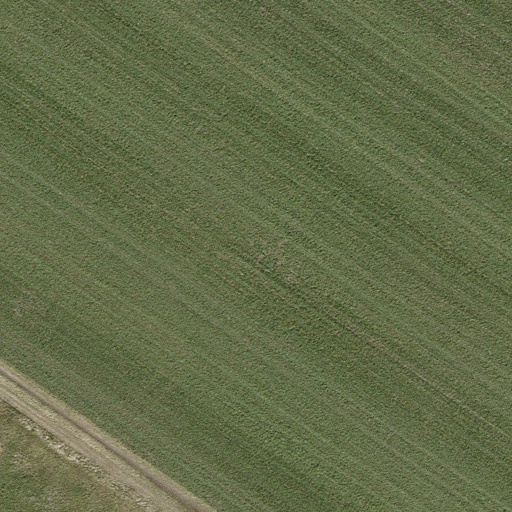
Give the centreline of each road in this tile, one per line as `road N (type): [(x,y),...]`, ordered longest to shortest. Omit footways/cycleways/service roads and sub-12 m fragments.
road 1 (track): [(0,378),(189,511)]
road 2 (track): [(129,511),(0,423)]
